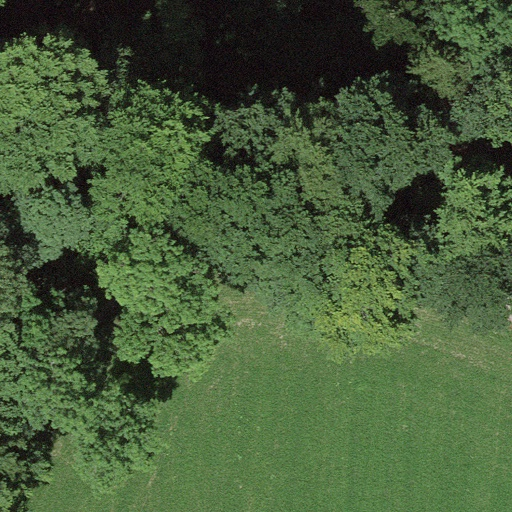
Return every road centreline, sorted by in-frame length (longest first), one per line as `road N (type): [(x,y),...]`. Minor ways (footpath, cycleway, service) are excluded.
road 1 (track): [(0,372),(37,329),(152,264),(266,252),(511,279)]
road 2 (track): [(29,0),(83,227),(152,264)]
road 3 (track): [(511,232),(473,143),(432,0)]
